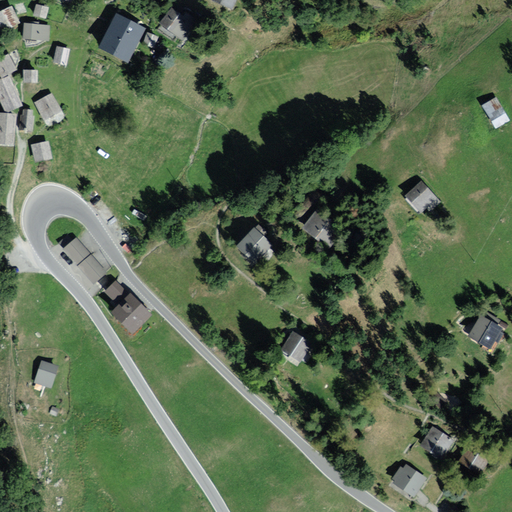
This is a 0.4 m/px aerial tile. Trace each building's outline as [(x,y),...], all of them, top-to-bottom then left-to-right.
[(239,0),(210,0),(209,2),(235,11),(239,0)] [(51,9),(38,5),(35,17),(48,21),(51,9)] [(23,24),(14,7),(0,14),(0,26),(4,34),(23,24)] [(182,14),(174,8),(160,25),(182,42),(198,22),(185,12),(182,14)] [(148,30),(118,16),(101,51),(131,66),(148,30)] [(51,25),(26,24),(26,41),(51,42),(51,25)] [(161,40),(149,35),(144,47),(156,51),(161,40)] [(70,49),(56,47),(54,63),(67,65),(70,49)] [(0,60),(0,75),(1,78),(16,70),(8,56),(0,60)] [(38,70),(24,70),(23,84),(37,84),(38,70)] [(7,110),(9,111),(21,106),(10,75),(0,79),(0,103),(4,112),(7,110)] [(53,92),(34,102),(44,121),(63,112),(53,92)] [(511,122),(511,121),(498,99),(484,108),(499,131),(511,122)] [(33,110),(23,109),(21,129),(31,130),(33,110)] [(16,113),(0,111),(0,144),(13,146),(16,113)] [(51,142),(32,145),(36,165),(54,161),(51,142)] [(440,202),(423,183),(407,198),(424,216),(440,202)] [(340,227),(319,211),(304,230),(325,247),(340,227)] [(274,248),(256,231),(239,250),(257,266),(274,248)] [(108,276),(79,241),(68,250),(97,285),(108,276)] [(154,319),(120,284),(110,294),(122,306),(112,316),(134,339),(154,319)] [(504,329),(483,317),(471,338),(492,350),(504,329)] [(312,345),(295,335),(285,354),(301,363),(312,345)] [(58,365),(41,359),(33,382),(51,388),(58,365)] [(62,412),(54,409),(51,416),(59,419),(62,412)] [(454,443),(431,432),(421,452),(444,463),(454,443)] [(491,462),(469,449),(460,464),(481,477),(491,462)] [(429,479),(405,464),(392,484),(417,499),(429,479)]
